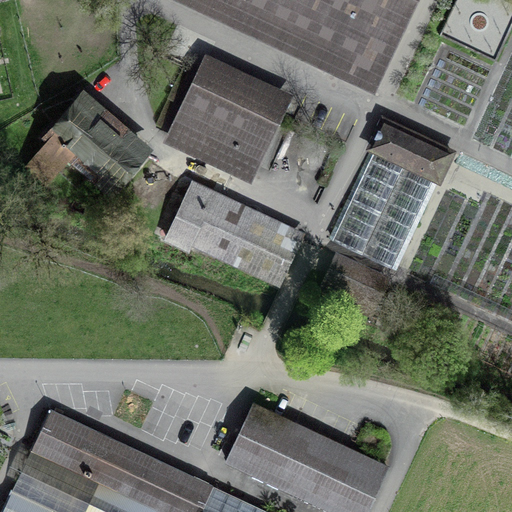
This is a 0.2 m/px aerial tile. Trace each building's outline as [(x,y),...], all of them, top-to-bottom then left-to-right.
[(413,0),(167,0),(370,94),(413,0)] [(285,100),(203,62),(165,144),(247,182),(285,100)] [(145,151),(80,97),(41,145),(45,148),(31,165),(49,180),(64,162),(107,197),(145,151)] [(385,123),(372,153),(437,182),(451,153),(385,123)] [(372,153),(335,235),(400,264),(437,182),(372,153)] [(301,239),(190,188),(166,239),(277,291),(301,239)] [(367,322),(385,283),(333,259),(315,298),(367,322)] [(511,337),(426,298),(413,327),(511,372),(511,337)] [(322,511),(362,511),(381,471),(250,411),(224,467),(322,511)] [(165,511),(200,511),(211,490),(115,436),(49,416),(33,451),(43,456),(165,511)]
